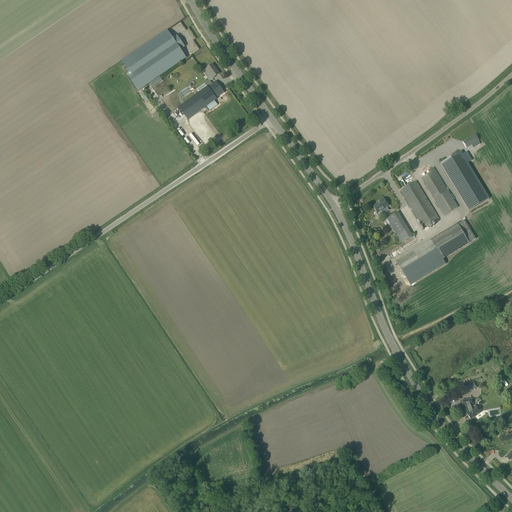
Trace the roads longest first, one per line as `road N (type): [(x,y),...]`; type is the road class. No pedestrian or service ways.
road 1 (tertiary): [(511,497),(458,445),(416,387),(333,206)]
road 2 (unclassified): [(272,119),(0,301)]
road 3 (unclassified): [(333,206),(511,72)]
road 4 (tertiary): [(272,119),(191,0)]
